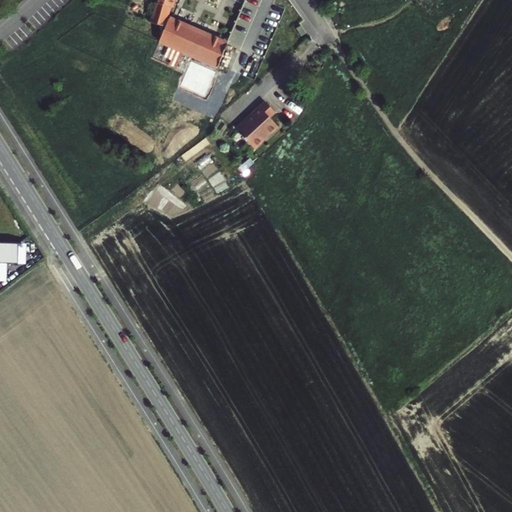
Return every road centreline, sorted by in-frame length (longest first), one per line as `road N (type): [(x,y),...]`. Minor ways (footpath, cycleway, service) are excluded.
road 1 (secondary): [(227,511),(0,148)]
road 2 (track): [(337,52),(427,171),(511,256)]
